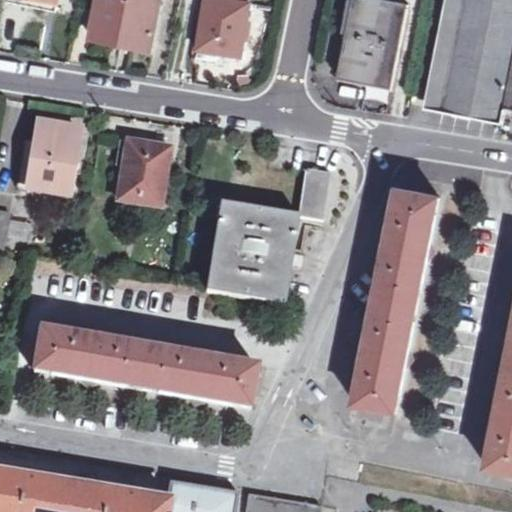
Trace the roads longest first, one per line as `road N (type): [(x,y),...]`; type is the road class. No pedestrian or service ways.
road 1 (residential): [(0,73),(395,142)]
road 2 (unclassified): [(258,466),(395,142)]
road 3 (unclassified): [(258,466),(0,425)]
